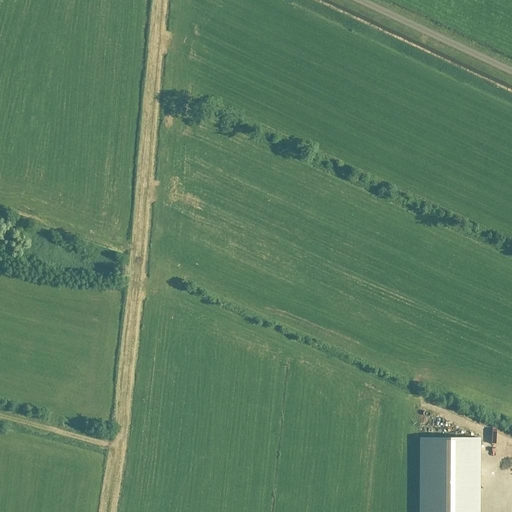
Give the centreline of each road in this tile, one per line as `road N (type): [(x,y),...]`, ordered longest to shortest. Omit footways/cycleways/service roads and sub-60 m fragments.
road 1 (track): [(159,0),(117,448)]
road 2 (unclassified): [(511,73),(355,0)]
road 3 (track): [(117,448),(0,417)]
